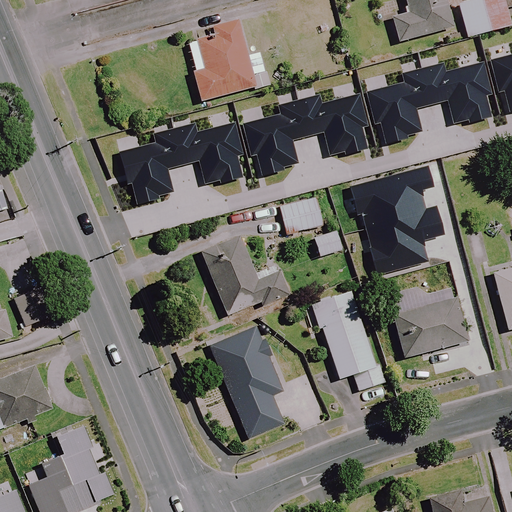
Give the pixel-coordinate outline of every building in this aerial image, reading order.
[(335,30),(328,0),(300,0),(309,36),(335,30)] [(449,27),(440,0),(402,0),(407,14),(388,19),(396,47),(422,39),(421,35),(449,27)] [(511,0),(473,0),(455,5),(464,40),(476,37),(488,77),(511,70),(511,25),(508,27),(504,11),(511,8),(511,0)] [(243,57),(234,24),(204,32),(206,40),(184,45),(192,75),(189,76),(197,104),(252,90),(249,78),(262,75),(256,54),(243,57)] [(474,99),(468,79),(454,83),(452,77),(408,90),(419,126),(386,135),(395,166),(430,156),(423,133),(437,129),(443,149),(472,141),(470,135),(502,125),(500,119),(511,116),(504,90),(474,99)] [(305,132),(299,104),(269,111),(276,139),(305,132)] [(270,192),(257,139),(197,154),(204,181),(200,182),(207,208),(270,192)] [(313,230),(306,201),(276,208),(283,237),(313,230)] [(453,253),(446,221),(401,231),(408,263),(453,253)] [(343,251),(339,234),(310,242),(315,259),(343,251)] [(253,276),(240,237),(199,250),(221,319),(283,299),(273,269),(253,276)] [(511,270),(488,277),(503,333),(511,330),(511,270)] [(47,320),(37,288),(12,295),(21,328),(47,320)] [(319,331),(336,381),(347,378),(353,395),(378,387),(347,292),(307,305),(316,332),(319,331)] [(464,345),(452,301),(391,317),(403,361),(464,345)] [(0,341),(9,339),(2,312),(0,312),(0,341)] [(267,375),(254,342),(215,358),(235,411),(262,401),(265,408),(283,400),(290,418),(314,408),(297,364),(267,375)] [(0,431),(48,413),(31,367),(0,379),(0,431)] [(82,430),(55,441),(63,459),(40,468),(46,482),(28,489),(37,511),(75,511),(112,497),(103,476),(99,478),(89,454),(92,453),(82,430)] [(0,511),(22,511),(15,493),(0,499),(0,511)] [(457,505),(454,493),(425,500),(427,511),(485,511),(482,499),(457,505)]
